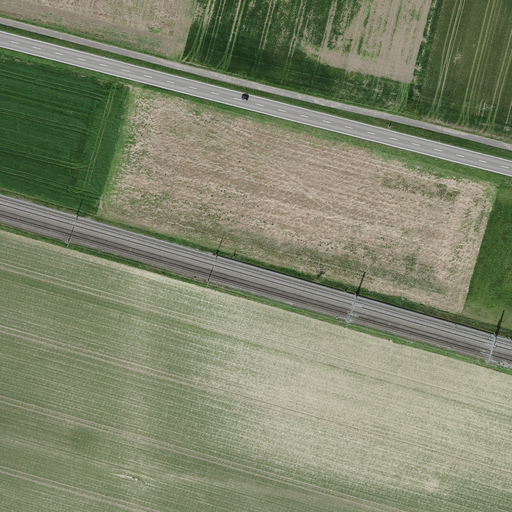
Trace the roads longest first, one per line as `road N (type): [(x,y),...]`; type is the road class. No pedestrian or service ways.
road 1 (primary): [(0,38),(511,168)]
road 2 (track): [(0,20),(511,149)]
